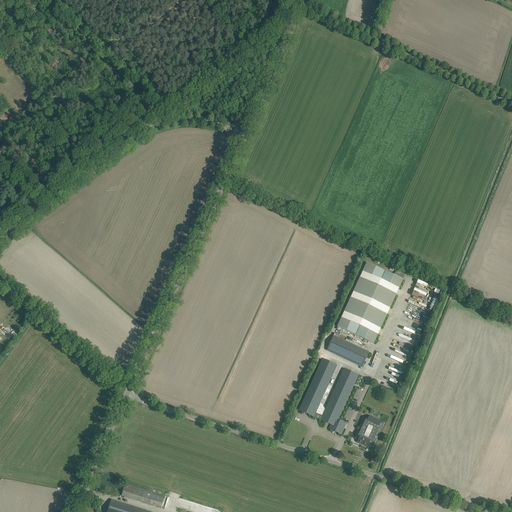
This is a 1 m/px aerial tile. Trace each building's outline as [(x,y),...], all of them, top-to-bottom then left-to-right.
[(403,280),(366,263),(337,327),(374,344),(403,280)] [(420,300),(422,295),(412,290),(410,295),(420,300)] [(326,351),(362,367),(369,352),(333,335),(326,351)] [(396,346),(395,350),(407,355),(409,352),(396,346)] [(313,417),(321,420),(331,425),(329,429),(341,434),(346,423),(339,420),(338,423),(337,423),(358,376),(344,369),(322,417),(315,413),(337,366),(322,359),(299,410),(313,417)] [(366,423),(362,422),(359,428),(358,428),(358,429),(359,429),(356,436),(359,438),(358,442),(368,447),(370,443),(371,444),(373,445),(383,423),(369,417),(366,423)] [(165,497),(125,484),(122,496),(161,509),(165,497)] [(146,511),(111,501),(107,511),(146,511)]
